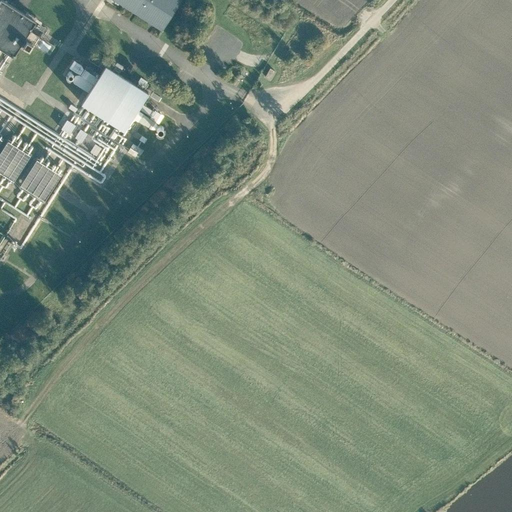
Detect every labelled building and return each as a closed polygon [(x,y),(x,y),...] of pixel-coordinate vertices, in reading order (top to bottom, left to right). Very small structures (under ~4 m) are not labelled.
[(179,0),(113,0),(161,29),(179,0)] [(24,23),(0,6),(0,55),(1,56),(24,23)] [(139,94),(97,66),(72,103),(114,132),(139,94)] [(154,104),(146,120),(160,128),(164,120),(167,122),(172,113),(154,104)] [(59,125),(64,127),(68,118),(63,116),(59,125)] [(70,119),(64,128),(86,141),(91,132),(70,119)] [(97,138),(88,165),(106,171),(115,144),(97,138)] [(24,156),(4,142),(0,147),(0,174),(9,180),(24,156)] [(130,151),(141,156),(145,148),(134,143),(130,151)] [(54,176),(33,162),(16,187),(37,201),(54,176)]
